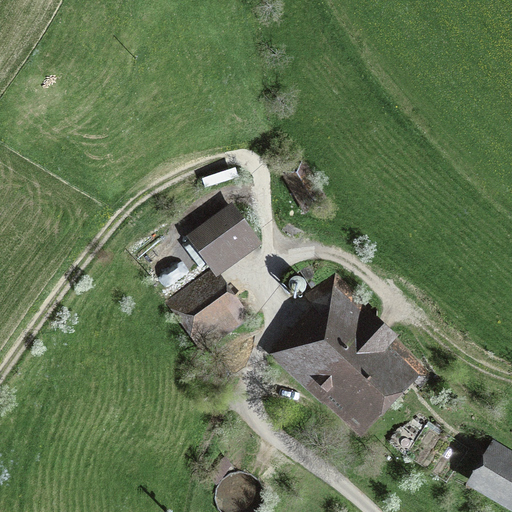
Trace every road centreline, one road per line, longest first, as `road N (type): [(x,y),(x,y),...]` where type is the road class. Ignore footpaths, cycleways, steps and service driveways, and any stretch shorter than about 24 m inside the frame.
road 1 (track): [(511,375),(474,362),(366,273),(311,255),(272,262),(271,323),(250,385),(257,410),(270,432),(374,511)]
road 2 (track): [(0,371),(144,189),(244,156),(262,172),(272,262)]
